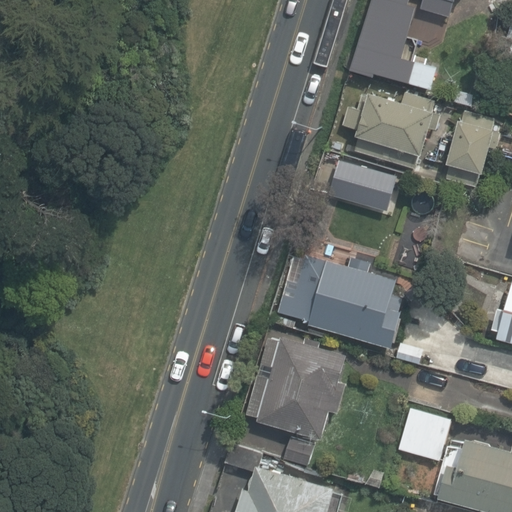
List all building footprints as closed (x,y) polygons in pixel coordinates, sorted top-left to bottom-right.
[(416,0),(368,0),(351,63),(430,85),(438,59),(403,49),(416,5),(416,0)] [(452,0),(416,0),(416,5),(448,14),(452,0)] [(439,110),(431,107),(435,96),(404,87),(401,97),(369,87),(364,106),(347,101),(342,120),(357,125),(356,131),(360,132),(355,146),(415,164),(427,123),(435,125),(439,110)] [(511,92),(502,89),(496,108),(511,113),(511,92)] [(458,116),(447,159),(451,160),(447,173),(450,174),(475,180),(478,167),(482,168),(493,125),(458,116)] [(310,179),(353,192),(362,160),(325,149),(319,147),(310,179)] [(293,252),(278,307),(308,315),(307,320),(389,342),(402,293),(391,290),(395,274),(306,250),(304,255),(293,252)] [(511,275),(495,333),(511,338),(511,275)] [(247,410),(255,412),(254,418),(321,436),(329,405),(337,407),(345,378),(337,376),(344,349),(280,332),(278,337),(268,334),(262,360),(271,362),(268,372),(258,369),(247,410)] [(417,363),(408,396),(445,406),(454,373),(417,363)] [(437,458),(449,416),(406,404),(394,445),(437,458)] [(508,511),(511,511),(511,446),(460,432),(448,477),(444,476),(439,494),(508,511)] [(243,487),(237,485),(228,511),(318,511),(327,483),(302,476),(300,484),(278,478),(280,470),(250,462),(243,487)]
